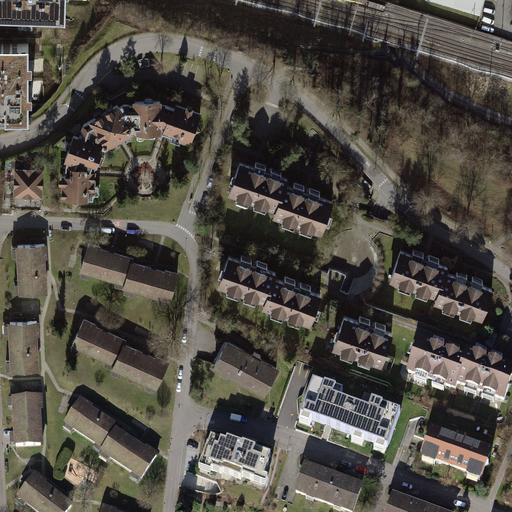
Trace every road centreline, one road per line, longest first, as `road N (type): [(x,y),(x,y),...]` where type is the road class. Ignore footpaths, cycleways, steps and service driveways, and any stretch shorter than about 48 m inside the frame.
road 1 (residential): [(511,278),(440,236),(317,114),(244,67)]
road 2 (residential): [(180,416),(242,427),(488,511)]
road 3 (residential): [(244,67),(177,44),(139,45),(107,63),(49,127),(0,148)]
road 4 (residential): [(180,416),(196,268),(181,235)]
road 5 (residential): [(181,235),(0,220)]
road 6 (residential): [(181,235),(244,67)]
